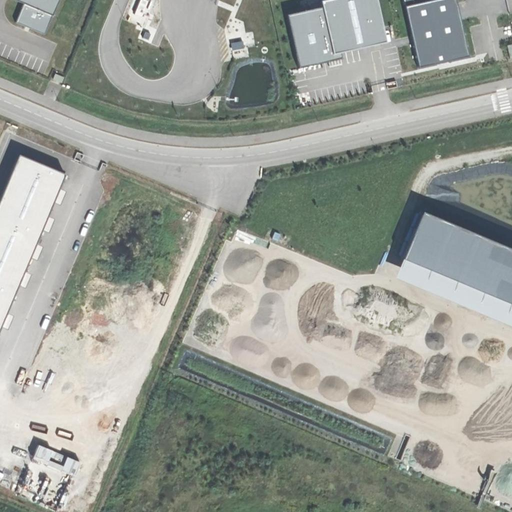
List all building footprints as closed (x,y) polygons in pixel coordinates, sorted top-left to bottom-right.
[(19,0),(22,1),(13,23),(27,29),(46,36),(60,0),(19,0)] [(324,10),(289,17),(300,67),(300,68),(336,60),(335,56),(388,44),(384,28),(378,0),(339,0),(322,4),(324,10)] [(417,0),(407,2),(420,63),(469,52),(457,0),(417,0)] [(20,157),(0,205),(0,332),(65,176),(20,157)] [(511,251),(424,215),(404,262),(511,307),(511,251)]
